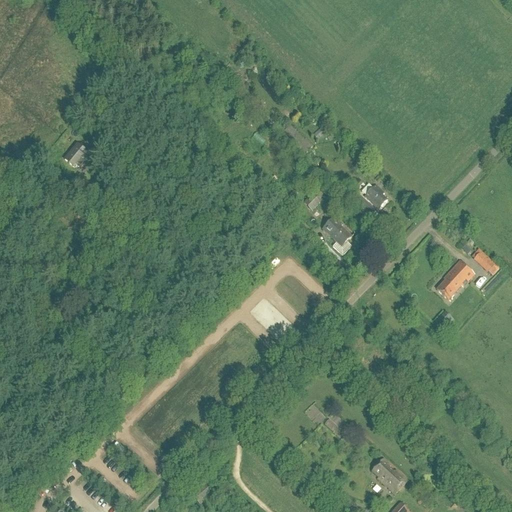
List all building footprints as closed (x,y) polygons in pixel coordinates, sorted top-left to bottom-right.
[(306,140),(299,147),(306,154),(313,147),(306,140)] [(88,154),(77,145),(64,162),(75,170),(88,154)] [(380,181),(375,176),(372,179),(377,184),(380,181)] [(369,186),(362,193),(366,197),(365,199),(378,212),(387,202),(382,197),(384,195),(376,187),(373,190),(369,186)] [(303,205),(312,214),(326,199),(317,191),(303,205)] [(356,204),(371,218),(376,213),(361,198),(356,204)] [(323,231),(341,249),(351,239),(340,229),(342,227),(334,219),(323,231)] [(306,236),(326,254),(330,250),(310,232),(306,236)] [(462,290),(474,277),(460,263),(443,281),(445,283),(437,292),(448,302),(460,288),(462,290)] [(407,483),(394,471),(393,473),(389,469),(391,468),(383,461),(372,473),(379,479),(377,481),(395,497),(407,483)] [(206,486),(192,498),(199,507),(204,503),(202,500),(211,493),(206,486)] [(453,504),(457,508),(462,504),(458,499),(457,500),(453,495),(448,500),(452,505),(453,504)]
